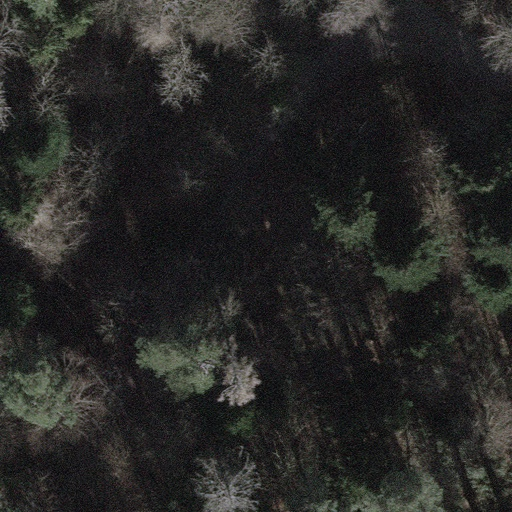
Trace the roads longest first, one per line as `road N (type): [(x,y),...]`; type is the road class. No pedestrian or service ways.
road 1 (track): [(359,4),(148,322),(67,511)]
road 2 (track): [(359,4),(511,65)]
